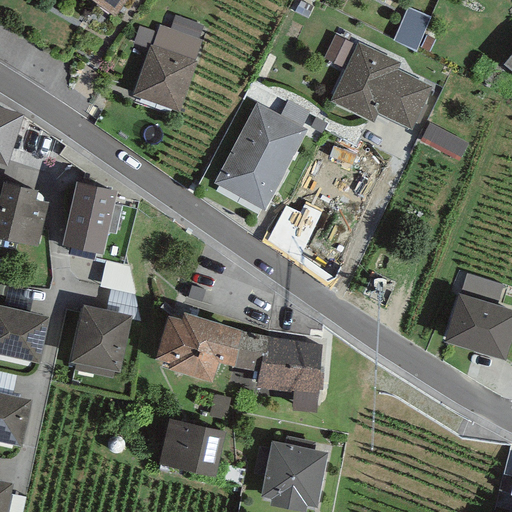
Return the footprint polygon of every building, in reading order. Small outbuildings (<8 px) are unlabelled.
[(94,0),(114,15),(124,0),(94,0)] [(421,46),(433,12),(411,4),(399,38),(421,46)] [(201,39),(159,24),(152,43),(150,42),(132,93),(179,110),(197,59),(195,58),(201,39)] [(339,30),(329,54),(347,61),(357,38),(339,30)] [(401,60),(358,39),(330,98),(373,118),(378,109),(412,125),(432,83),(398,67),(401,60)] [(24,110),(0,102),(0,156),(7,159),(24,110)] [(307,128),(257,102),(215,181),(265,207),(307,128)] [(433,118),(425,136),(464,156),(473,137),(433,118)] [(37,184),(3,176),(0,186),(0,230),(38,240),(48,197),(35,194),(37,184)] [(117,185),(76,176),(61,238),(103,248),(108,227),(115,229),(122,203),(114,201),(117,185)] [(322,211),(305,203),(299,213),(286,207),(267,241),(296,261),(322,211)] [(511,332),(511,305),(498,301),(503,283),(467,272),(461,290),(459,289),(444,337),(505,355),(511,332)] [(49,312),(0,301),(0,350),(39,359),(49,312)] [(132,312),(83,301),(70,356),(76,357),(74,368),(112,377),(115,366),(119,367),(132,312)] [(243,324),(182,308),(181,314),(166,310),(155,352),(169,356),(167,362),(213,374),(218,355),(233,359),(242,329),(243,324)] [(265,333),(242,329),(233,359),(232,362),(259,366),(265,333)] [(321,341),(265,333),(259,366),(256,384),(293,388),(293,386),(318,388),(321,341)] [(318,388),(293,386),(293,388),(291,407),(316,409),(318,388)] [(31,395),(0,388),(0,437),(21,442),(31,395)] [(224,426),(168,414),(158,458),(215,470),(224,426)] [(324,447),(271,437),(269,447),(259,445),(253,472),(264,474),(261,491),(271,493),(270,500),(306,507),(307,501),(317,502),(327,448),(324,447)] [(6,511),(13,478),(0,475),(0,511),(6,511)]
